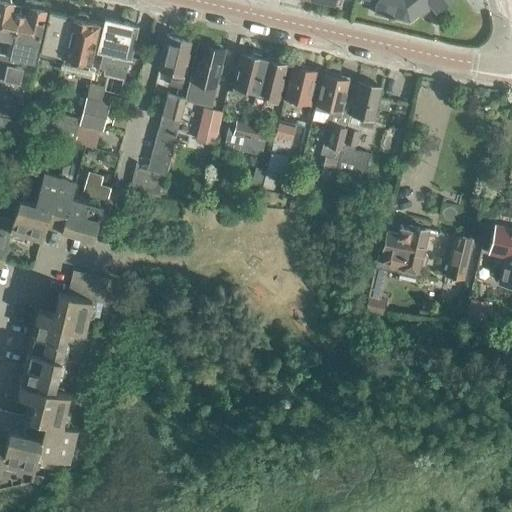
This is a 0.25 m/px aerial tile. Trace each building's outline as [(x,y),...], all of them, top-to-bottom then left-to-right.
[(0,89),(0,116),(15,120),(21,95),(16,94),(22,68),(14,67),(17,54),(31,58),(31,59),(32,60),(44,8),(42,8),(41,2),(41,1),(34,0),(33,0),(33,1),(30,5),(28,5),(28,6),(20,4),(11,44),(0,89)] [(0,0),(0,89),(11,44),(20,4),(12,2),(12,1),(10,1),(9,0),(0,0)] [(387,16),(387,17),(392,18),(393,17),(408,20),(417,13),(429,4),(435,11),(448,0),(376,0),(373,12),(387,16)] [(37,56),(60,61),(71,15),(48,10),(37,56)] [(72,15),(71,15),(60,61),(59,68),(75,72),(74,74),(89,78),(91,69),(87,68),(98,21),(88,19),(88,18),(85,14),(85,12),(77,10),(77,12),(72,15)] [(104,68),(102,73),(107,74),(120,20),(104,16),(95,51),(102,52),(98,67),(104,68)] [(136,24),(120,20),(107,74),(111,75),(112,70),(117,71),(121,57),(128,58),(136,24)] [(166,36),(158,69),(171,72),(168,84),(177,86),(180,75),(183,75),(192,40),(180,37),(181,36),(170,33),(169,35),(166,34),(166,35),(166,36)] [(205,44),(200,43),(186,101),(208,106),(222,49),(217,47),(218,45),(205,41),(205,44)] [(244,90),(255,92),(263,58),(261,57),(260,55),(253,53),(251,55),(240,52),(231,92),(242,95),(244,90)] [(266,59),(263,58),(255,92),(266,95),(265,101),(276,104),(286,64),(276,61),(275,59),(268,57),(266,59)] [(315,71),(291,65),(283,98),(309,104),(312,91),(310,91),(315,71)] [(348,79),(336,76),(335,73),(329,71),(326,73),(322,73),(311,119),(331,124),(337,125),(342,101),(348,79)] [(360,81),(357,81),(340,149),(337,163),(335,171),(363,178),(369,152),(357,149),(357,150),(354,149),(358,130),(357,129),(358,125),(371,128),(381,86),(370,84),(369,81),(363,79),(360,81)] [(85,96),(100,100),(104,85),(88,81),(85,96)] [(184,97),(166,93),(157,130),(156,130),(146,170),(134,167),(129,190),(159,198),(184,97)] [(100,100),(85,96),(78,123),(98,128),(104,101),(100,100)] [(319,179),(332,182),(351,103),(342,101),(337,125),(331,124),(327,144),(322,143),(319,155),(324,156),(319,179)] [(33,124),(18,121),(15,120),(0,116),(0,130),(27,137),(28,133),(43,136),(48,111),(36,109),(33,124)] [(115,109),(112,124),(124,127),(127,112),(115,109)] [(212,144),(219,113),(202,109),(194,139),(212,144)] [(48,112),(48,111),(43,136),(72,142),(77,118),(48,112)] [(229,118),(222,145),(240,150),(247,123),(229,118)] [(277,120),(272,141),(289,145),(294,124),(277,120)] [(265,127),(247,123),(240,150),(259,154),(265,127)] [(289,145),(272,141),(265,169),(261,186),(271,189),(275,172),(282,173),(289,145)] [(223,163),(221,174),(231,177),(234,166),(223,163)] [(237,166),(235,175),(247,178),(249,169),(237,166)] [(261,186),(265,169),(254,166),(250,183),(261,186)] [(17,198),(11,220),(8,230),(9,231),(41,240),(45,224),(92,238),(101,206),(70,197),(74,181),(42,172),(33,203),(17,198)] [(96,189),(94,197),(105,200),(109,189),(101,186),(96,189)] [(0,261),(0,262),(9,231),(8,230),(11,220),(17,198),(2,197),(0,204),(0,261)] [(399,224),(397,233),(387,231),(384,241),(380,240),(375,260),(382,262),(398,266),(398,265),(400,265),(398,272),(415,276),(417,269),(418,269),(418,268),(424,264),(426,255),(422,249),(427,229),(408,225),(407,226),(399,224)] [(511,229),(494,225),(488,251),(506,255),(499,282),(511,284),(511,229)] [(445,278),(463,282),(472,239),(454,235),(445,278)] [(84,272),(72,269),(66,293),(78,296),(84,272)] [(95,275),(84,272),(78,296),(89,299),(95,275)] [(37,308),(27,352),(59,359),(67,328),(83,331),(87,315),(92,316),(96,301),(102,302),(108,278),(95,275),(89,299),(78,296),(66,293),(58,291),(53,312),(37,308)] [(366,295),(363,309),(381,313),(384,300),(366,295)] [(464,323),(484,327),(488,307),(469,303),(464,323)] [(59,359),(27,352),(17,393),(33,397),(28,417),(0,409),(0,465),(1,462),(32,470),(36,454),(68,462),(76,429),(60,425),(68,393),(52,390),(59,359)] [(40,484),(42,476),(32,473),(30,481),(40,484)]
